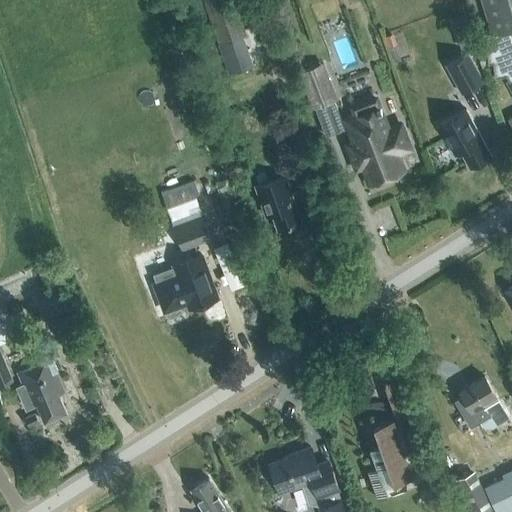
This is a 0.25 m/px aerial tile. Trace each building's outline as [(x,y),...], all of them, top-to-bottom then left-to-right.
[(205,0),(229,69),(255,61),(234,0),(205,0)] [(511,0),(479,0),(490,31),(484,32),(483,47),(488,47),(488,61),(495,61),(496,76),(504,75),(511,89),(511,115),(508,118),(511,124),(511,0)] [(460,44),(475,43),(472,14),(458,16),(460,44)] [(386,45),(394,42),(391,33),(387,34),(383,36),(386,45)] [(484,80),(468,51),(445,63),(461,93),(484,80)] [(301,72),(314,108),(334,100),(322,64),(301,72)] [(396,152),(409,147),(400,123),(387,128),(380,110),(382,109),(380,105),(379,106),(375,98),(353,106),(356,113),(345,117),(354,140),(347,143),(356,166),(363,164),(370,181),(403,168),(396,152)] [(482,138),(465,107),(438,123),(447,141),(454,137),(470,165),(490,154),(481,139),(482,138)] [(301,219),(285,174),(255,184),(266,214),(272,212),(277,227),(301,219)] [(201,210),(192,184),(163,194),(172,221),(201,210)] [(182,247),(211,236),(202,214),(174,225),(182,247)] [(226,260),(237,256),(231,242),(220,247),(226,260)] [(189,306),(217,296),(201,253),(173,263),(174,266),(151,274),(157,290),(164,309),(187,300),(189,306)] [(0,384),(13,379),(0,348),(0,339),(8,336),(0,316),(0,384)] [(88,349),(101,344),(97,333),(84,339),(88,349)] [(50,357),(17,371),(23,384),(18,386),(26,406),(36,402),(44,421),(66,411),(58,392),(64,390),(50,357)] [(509,416),(495,393),(484,375),(460,390),(463,395),(454,400),(471,427),(480,421),(482,424),(487,427),(492,427),(509,416)] [(39,421),(35,411),(24,416),(27,425),(39,421)] [(409,464),(419,461),(405,423),(396,426),(393,417),(373,424),(380,442),(370,446),(374,456),(383,452),(393,481),(413,474),(409,464)] [(317,494),(338,487),(328,460),(317,464),(311,446),(296,451),(296,452),(270,462),(279,489),(312,478),(317,494)] [(504,477),(482,487),(493,511),(501,511),(511,507),(511,469),(503,473),(504,477)] [(471,511),(493,511),(482,487),(476,474),(458,483),(471,511)] [(200,502),(197,504),(202,511),(231,511),(208,476),(190,487),(200,502)] [(352,511),(347,495),(318,505),(319,511),(352,511)]
